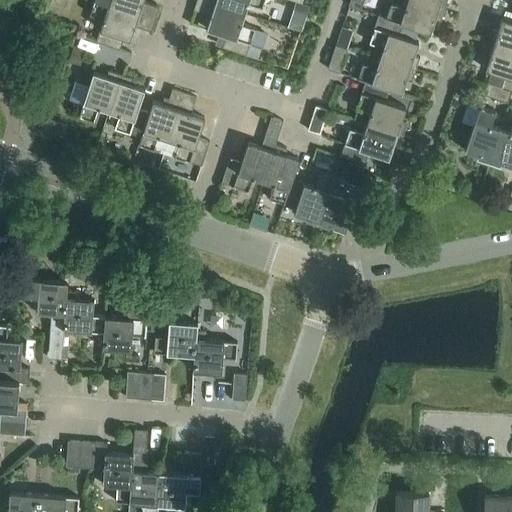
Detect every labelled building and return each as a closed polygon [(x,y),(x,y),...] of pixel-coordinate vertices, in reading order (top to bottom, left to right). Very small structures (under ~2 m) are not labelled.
[(160,7),(148,3),(144,15),(99,0),(94,0),(90,13),(103,18),(96,40),(120,48),(124,36),(130,39),(135,25),(152,31),(160,7)] [(99,0),(144,15),(148,3),(143,1),(143,0),(99,0)] [(197,0),(194,9),(206,13),(210,1),(245,12),(249,2),(263,7),(264,0),(197,0)] [(359,10),(362,0),(350,0),(348,7),(359,10)] [(445,8),(420,0),(407,0),(405,6),(392,2),(387,16),(387,17),(403,22),(403,23),(431,32),(435,18),(441,20),(445,8)] [(420,0),(445,8),(447,0),(420,0)] [(242,22),(245,12),(210,1),(206,13),(211,14),(206,28),(226,35),(222,46),(247,54),(256,27),(242,22)] [(383,46),(380,56),(416,68),(420,56),(414,54),(419,41),(399,34),(403,23),(403,22),(387,17),(387,16),(379,14),(370,41),(383,46)] [(492,28),(488,41),(511,48),(511,20),(502,17),(498,30),(492,28)] [(511,48),(488,41),(484,53),(490,55),(486,68),(488,69),(484,81),(488,82),(502,86),(504,87),(511,90),(511,89),(511,48)] [(348,48),(336,44),(328,68),(340,72),(348,48)] [(416,68),(380,56),(376,67),(363,62),(357,77),(365,80),(366,80),(390,87),(390,88),(402,92),(406,78),(412,80),(416,68)] [(109,110),(121,73),(109,69),(107,75),(94,71),(79,115),(94,120),(99,106),(109,110)] [(121,73),(109,110),(119,113),(115,127),(142,136),(150,112),(150,111),(138,108),(145,88),(131,83),(133,77),(121,73)] [(370,112),(367,122),(403,134),(407,122),(402,120),(406,106),(386,99),(390,88),(390,87),(366,80),(365,80),(357,107),(370,112)] [(502,86),(488,82),(484,94),(508,102),(511,90),(504,87),(502,86)] [(142,136),(139,144),(154,149),(159,135),(169,138),(181,103),(193,107),(197,95),(173,87),(167,104),(154,99),(150,111),(150,112),(142,136)] [(191,112),(193,107),(181,103),(169,138),(179,142),(175,155),(202,164),(210,140),(198,136),(205,116),(191,112)] [(327,108),(315,105),(308,129),(320,132),(327,108)] [(489,164),(501,127),(491,124),(495,110),(480,105),(465,149),(479,154),(477,160),(489,164)] [(253,176),(264,180),(276,143),(283,119),(271,116),(261,145),(248,141),(241,161),(230,157),(222,181),(249,190),(253,176)] [(399,146),(403,134),(367,122),(364,132),(350,127),(345,142),(369,150),(369,151),(389,157),(394,144),(399,146)] [(511,127),(511,131),(501,127),(489,164),(501,168),(503,162),(511,164),(511,127)] [(369,150),(345,142),(341,154),(365,162),(369,151),(369,150)] [(269,197),(284,202),(292,178),(293,178),(299,158),(286,153),(288,147),(276,143),(264,180),(274,183),(269,197)] [(315,185),(293,178),(292,178),(284,202),(296,206),(294,212),(308,217),(306,221),(318,225),(334,176),(319,171),(315,185)] [(334,176),(318,225),(330,229),(332,224),(345,229),(355,199),(345,195),(349,181),(334,176)] [(68,297),(68,290),(69,281),(27,278),(25,294),(39,295),(38,311),(65,313),(66,313),(67,297),(68,297)] [(65,329),(104,331),(105,332),(106,315),(94,314),(95,299),(77,297),(77,290),(68,290),(68,297),(67,297),(66,313),(65,313),(64,325),(65,325),(65,329)] [(148,318),(106,315),(105,332),(104,331),(103,347),(132,349),(133,334),(147,335),(148,318)] [(155,351),(195,354),(196,337),(197,337),(198,322),(169,320),(168,335),(156,335),(155,351)] [(20,381),(20,382),(29,382),(31,368),(21,367),(23,340),(8,339),(9,325),(0,323),(0,366),(4,367),(3,379),(20,381)] [(63,358),(65,329),(65,325),(64,325),(51,324),(49,357),(63,358)] [(195,354),(194,370),(222,372),(222,366),(234,367),(235,358),(237,358),(238,341),(197,337),(196,337),(195,354)] [(126,396),(138,397),(140,371),(127,370),(126,396)] [(138,397),(151,398),(153,372),(140,371),(138,397)] [(166,373),(153,372),(151,398),(164,399),(166,373)] [(246,372),(234,372),(232,398),(244,399),(246,372)] [(0,418),(0,419),(26,422),(27,409),(18,409),(20,382),(20,381),(3,379),(0,379),(0,408),(1,408),(0,418)] [(25,435),(26,422),(0,419),(0,440),(1,433),(25,435)] [(132,469),(129,502),(144,503),(142,511),(157,511),(158,503),(157,503),(160,471),(148,470),(149,455),(149,454),(148,454),(147,453),(146,453),(148,430),(135,429),(133,454),(135,454),(134,469),(132,469)] [(215,436),(203,436),(202,452),(201,462),(214,463),(215,436)] [(67,465),(79,466),(81,439),(69,438),(67,465)] [(79,466),(91,467),(93,440),(81,439),(79,466)] [(93,440),(91,467),(104,468),(106,452),(107,452),(108,441),(93,440)] [(185,451),(184,473),(160,471),(157,503),(158,503),(185,505),(186,491),(199,492),(201,476),(213,477),(213,475),(213,469),(214,463),(201,462),(202,452),(185,451)] [(133,454),(107,452),(106,452),(104,468),(103,484),(117,485),(116,501),(129,502),(132,469),(134,469),(135,454),(133,454)] [(397,490),(395,511),(444,511),(428,511),(429,492),(397,490)] [(36,511),(38,493),(11,491),(9,511),(36,511)] [(78,511),(79,496),(38,493),(36,511),(78,511)] [(509,511),(510,496),(485,494),(483,511),(509,511)]
